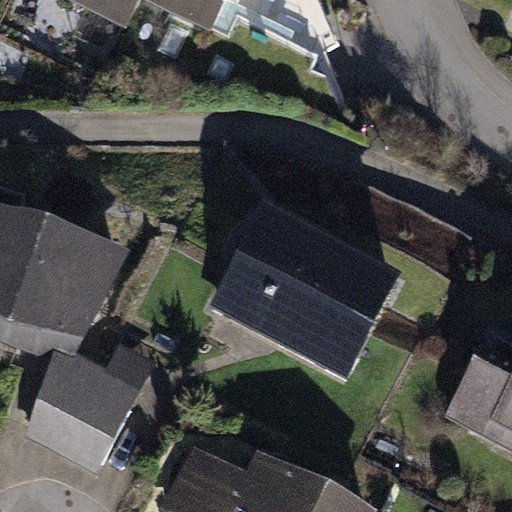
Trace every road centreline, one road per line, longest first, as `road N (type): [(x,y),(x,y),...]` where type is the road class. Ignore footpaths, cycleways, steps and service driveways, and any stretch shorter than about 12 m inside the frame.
road 1 (residential): [(0,130),(282,137),(511,239)]
road 2 (residential): [(511,138),(443,84),(400,0)]
